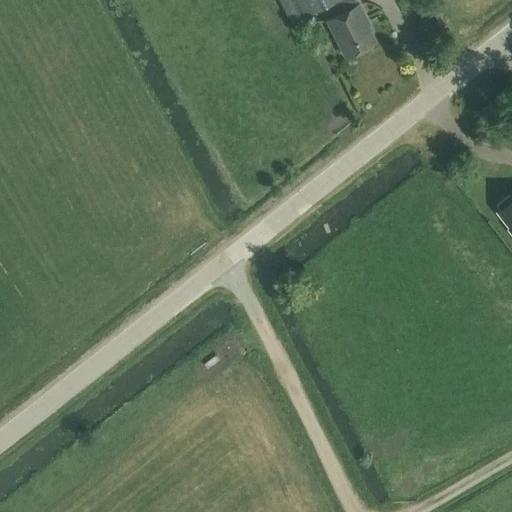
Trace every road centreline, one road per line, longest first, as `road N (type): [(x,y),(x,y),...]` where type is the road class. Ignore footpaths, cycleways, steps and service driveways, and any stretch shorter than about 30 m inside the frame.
road 1 (unclassified): [(0,440),(511,32)]
road 2 (track): [(361,511),(225,259)]
